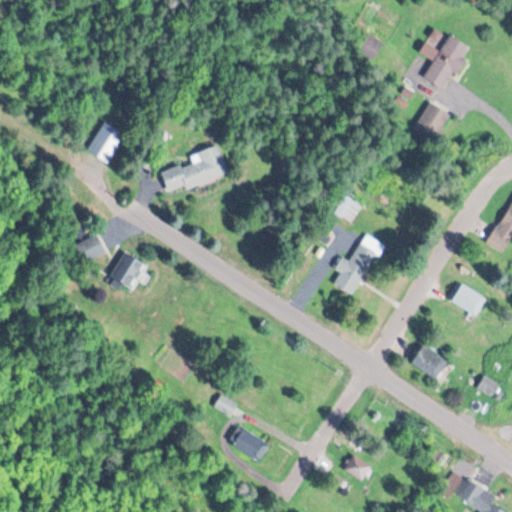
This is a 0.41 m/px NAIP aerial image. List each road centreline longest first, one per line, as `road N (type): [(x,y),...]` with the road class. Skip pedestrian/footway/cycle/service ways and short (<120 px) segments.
road 1 (residential): [(511,462),(133,207)]
road 2 (residential): [(285,495),(485,186),(511,165)]
